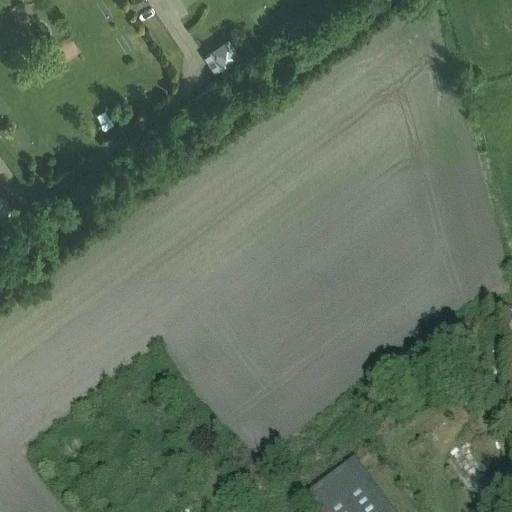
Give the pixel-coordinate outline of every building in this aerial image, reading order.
[(296,0),(303,10),(317,0),(296,0)] [(228,43),(215,52),(224,65),(237,56),(228,43)] [(27,128),(10,136),(19,153),(35,144),(27,128)] [(65,150),(81,145),(77,132),(61,138),(65,150)] [(0,223),(11,215),(7,196),(0,193),(0,223)] [(390,511),(354,462),(302,500),(310,511),(390,511)]
